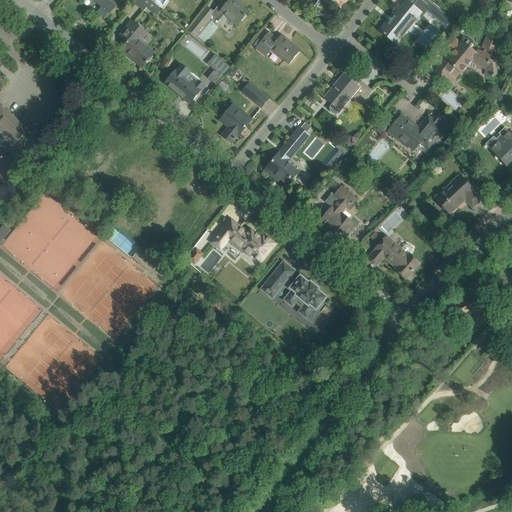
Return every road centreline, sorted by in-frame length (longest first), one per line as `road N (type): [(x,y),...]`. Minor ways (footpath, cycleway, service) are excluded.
road 1 (track): [(502,326),(481,382),(430,398),(325,511)]
road 2 (unclassified): [(229,176),(38,15)]
road 3 (secondary): [(262,511),(406,320)]
road 4 (unclassified): [(406,320),(229,176)]
road 5 (residential): [(237,166),(332,51)]
road 6 (secondary): [(406,320),(511,216)]
